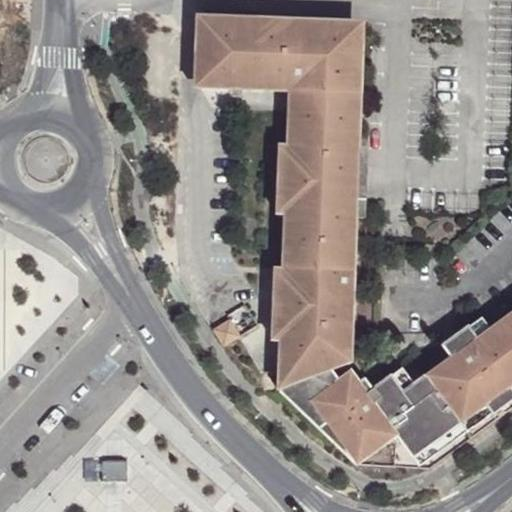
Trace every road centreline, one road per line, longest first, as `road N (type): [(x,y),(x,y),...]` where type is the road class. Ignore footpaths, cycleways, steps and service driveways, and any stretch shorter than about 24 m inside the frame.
road 1 (unclassified): [(305,509),(197,402),(132,302)]
road 2 (unclassified): [(132,302),(0,450)]
road 3 (residential): [(84,141),(59,0)]
road 4 (residential): [(57,0),(24,122)]
